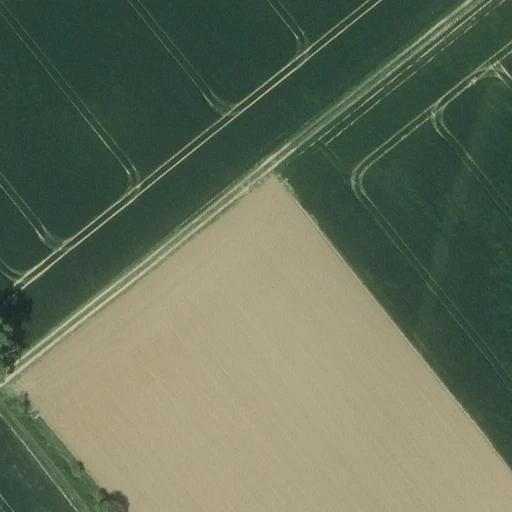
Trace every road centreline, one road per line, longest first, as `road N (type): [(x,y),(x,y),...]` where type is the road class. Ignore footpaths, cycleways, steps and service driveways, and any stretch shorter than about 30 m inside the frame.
road 1 (track): [(0,381),(453,20)]
road 2 (track): [(79,511),(0,416)]
